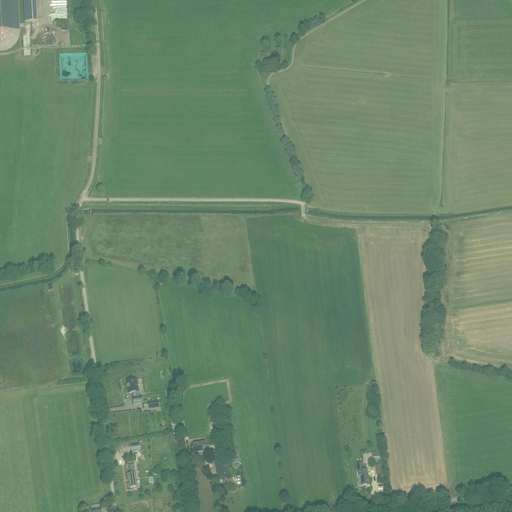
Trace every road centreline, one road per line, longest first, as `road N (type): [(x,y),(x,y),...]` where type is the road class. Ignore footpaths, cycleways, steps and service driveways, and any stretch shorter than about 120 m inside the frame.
road 1 (unclassified): [(115,511),(80,269),(81,198)]
road 2 (track): [(81,198),(304,202)]
road 3 (unclassified): [(382,511),(511,493)]
